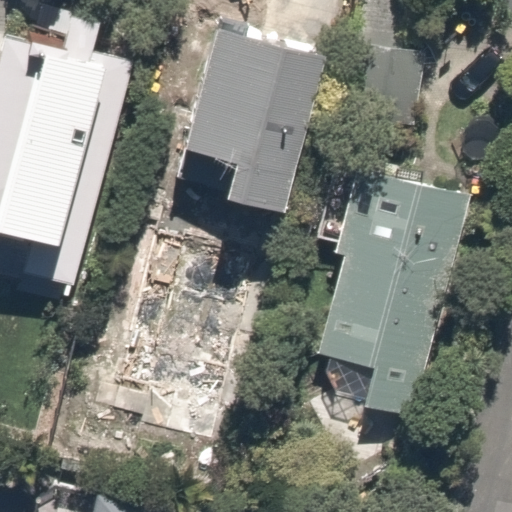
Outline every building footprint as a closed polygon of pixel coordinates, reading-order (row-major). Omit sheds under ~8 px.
[(131,65),(0,28),(0,266),(71,286),(131,65)] [(424,43),(360,31),(344,111),(409,124),(424,43)] [(156,431),(220,445),(296,110),(226,94),(219,127),(146,111),(85,378),(163,396),(156,431)] [(469,177),(356,152),(304,387),(417,412),(469,177)] [(212,511),(92,475),(85,497),(27,479),(16,511),(212,511)]
